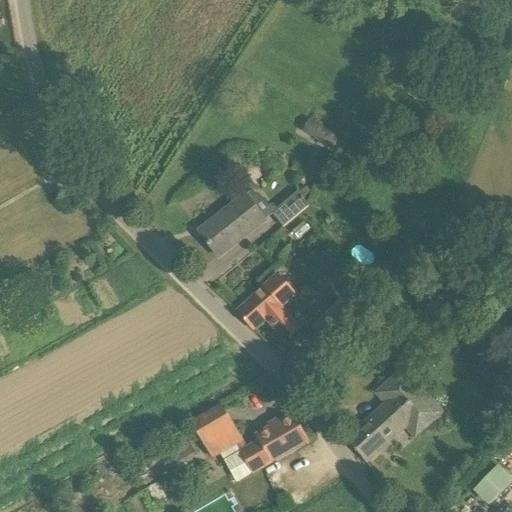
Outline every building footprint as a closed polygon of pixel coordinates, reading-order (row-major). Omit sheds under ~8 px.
[(309,120),(302,132),(332,150),(337,138),(309,120)] [(307,187),(299,193),(304,199),(312,193),(307,187)] [(284,228),(310,206),(304,199),(299,193),(278,210),(272,215),(273,215),(284,228)] [(264,223),(267,220),(245,194),(197,232),(219,258),(264,223)] [(393,275),(399,265),(389,259),(383,268),(393,275)] [(282,308),(294,297),(276,277),(262,289),(264,290),(238,313),(254,332),(266,322),(285,343),(300,329),(282,308)] [(357,314),(340,299),(313,327),(329,343),(357,314)] [(401,373),(378,394),(389,406),(349,442),(366,463),(403,429),(431,405),(401,373)] [(223,408),(202,420),(194,425),(214,458),(223,453),(243,441),(223,408)] [(309,442),(294,416),(256,438),(259,443),(242,453),(253,473),(270,463),(271,464),(309,442)] [(511,478),(499,466),(473,492),(489,507),(511,482),(511,478)] [(160,483),(168,497),(178,492),(170,477),(160,483)]
